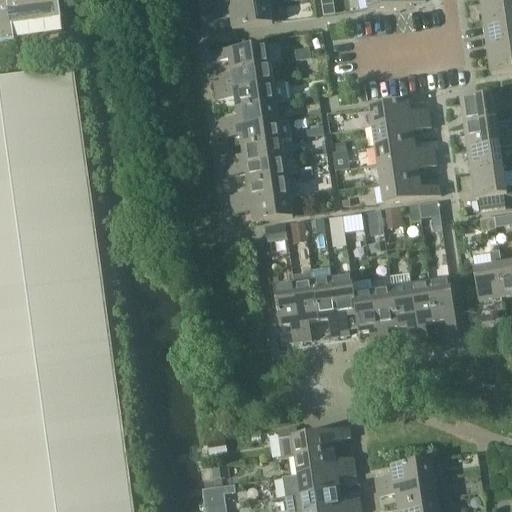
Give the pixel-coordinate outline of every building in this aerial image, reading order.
[(0,0),(0,45),(11,44),(10,40),(59,34),(55,0),(0,0)] [(211,4),(212,14),(270,5),(268,0),(228,0),(228,1),(211,4)] [(424,0),(366,0),(368,12),(425,3),(424,0)] [(511,0),(495,0),(494,0),(480,2),(484,27),(511,22),(511,0)] [(232,31),(272,26),(270,5),(212,14),(214,23),(231,20),(232,31)] [(511,22),(484,27),(487,51),(511,47),(511,22)] [(254,49),(210,55),(212,66),(229,63),(231,73),(271,67),(271,65),(282,64),(280,45),(268,47),(254,49)] [(511,47),(487,51),(491,76),(511,73),(511,47)] [(311,60),(309,50),(294,52),(295,62),(311,60)] [(326,66),(318,67),(320,77),(327,76),(326,66)] [(215,85),(216,94),(274,86),(274,85),(271,67),(231,73),(232,83),(215,85)] [(0,81),(0,511),(131,511),(72,71),(0,81)] [(288,103),(285,83),(274,85),(274,86),(216,94),(217,104),(235,102),(236,110),(276,105),(276,104),(288,103)] [(317,92),(303,94),(304,100),(318,99),(317,92)] [(460,101),(460,102),(464,127),(497,122),(496,124),(511,122),(511,112),(510,113),(495,115),(493,97),(460,101)] [(409,104),(369,110),(372,130),(429,121),(428,112),(410,115),(409,104)] [(220,123),(221,132),(279,123),(276,105),(236,110),(237,120),(220,123)] [(431,130),(429,121),(372,130),(375,149),(414,143),(413,133),(431,130)] [(289,122),(279,123),(221,132),(223,140),(240,138),(242,148),(282,142),(292,141),(289,122)] [(511,138),(499,140),(496,124),(497,122),(464,127),(467,152),(500,147),(500,149),(511,147),(511,138)] [(322,129),(306,132),(307,139),(323,135),(322,129)] [(285,161),(282,142),(242,148),(243,158),(225,161),(227,170),(285,161)] [(433,150),(416,152),(414,143),(375,149),(377,167),(435,159),(433,150)] [(511,163),(502,165),(500,149),(500,147),(467,152),(471,176),(503,171),(504,173),(511,172),(511,163)] [(305,150),(295,151),(296,159),(306,157),(305,150)] [(333,158),(335,173),(348,171),(346,157),(333,158)] [(377,167),(380,186),(420,181),(418,171),(436,168),(435,159),(377,167)] [(247,187),(287,181),(285,161),(227,170),(228,180),(246,178),(247,187)] [(511,187),(506,188),(504,173),(503,171),(471,176),(474,201),(507,197),(507,198),(511,197),(511,187)] [(231,200),(233,209),(290,200),(287,181),(247,187),(249,197),(231,200)] [(439,187),(421,189),(420,181),(380,186),(383,206),(441,198),(439,187)] [(504,197),(485,200),(486,211),(505,208),(504,197)] [(253,224),(293,218),(290,200),(233,209),(234,218),(251,215),(253,224)] [(434,205),(419,208),(421,221),(439,218),(437,205),(434,205)] [(421,221),(419,208),(409,209),(412,225),(421,223),(421,221)] [(401,225),(399,211),(385,213),(387,227),(401,225)] [(381,212),(368,214),(370,228),(383,226),(381,212)] [(349,218),(343,218),(345,233),(345,235),(364,232),(362,216),(349,218)] [(343,218),(329,220),(331,235),(345,233),(343,218)] [(496,231),(496,232),(497,231),(495,220),(480,222),(482,233),(496,231)] [(323,221),(309,223),(311,235),(325,233),(323,221)] [(305,225),(291,226),(293,238),(306,237),(305,225)] [(288,242),(286,227),(265,229),(267,244),(288,242)] [(502,268),(499,253),(490,254),(493,269),(474,272),(479,304),(505,300),(500,267),(502,268)] [(511,266),(502,268),(500,267),(505,300),(511,298),(511,266)] [(310,275),(293,277),(295,286),(304,345),(312,343),(310,326),(320,324),(314,284),(313,284),(312,275),(310,275)] [(409,275),(390,278),(392,291),(398,331),(408,329),(411,347),(420,346),(411,288),(409,275)] [(293,287),(274,289),(280,330),(291,328),(294,346),(304,345),(295,286),(293,277),(292,277),(293,287)] [(351,278),(333,281),(341,339),(350,338),(349,332),(358,331),(356,319),(357,319),(354,296),(355,296),(353,285),(352,278),(351,278)] [(333,281),(314,284),(320,324),(330,323),(333,340),(341,339),(333,281)] [(371,282),(353,285),(355,296),(354,296),(357,319),(356,319),(358,331),(359,336),(369,335),(372,353),(382,351),(373,294),(371,282)] [(449,283),(430,285),(436,325),(445,324),(448,342),(457,340),(458,340),(449,282),(449,283)] [(430,285),(411,288),(420,346),(429,344),(426,326),(436,325),(430,285)] [(392,291),(373,294),(382,351),(391,350),(389,332),(398,331),(392,291)] [(296,430),(279,433),(279,434),(280,441),(282,461),(295,459),(335,452),(334,444),(350,441),(351,441),(350,430),(297,438),(296,430)] [(221,443),(210,444),(211,455),(222,454),(221,443)] [(335,452),(295,459),(298,478),(355,469),(354,460),(353,460),(351,460),(337,463),(335,452)] [(393,479),(376,482),(377,492),(434,483),(431,462),(392,469),(393,479)] [(204,472),(205,482),(232,478),(231,469),(204,472)] [(355,469),(298,478),(301,497),(341,490),(339,481),(351,479),(357,478),(355,469)] [(434,483),(377,492),(379,501),(396,498),(398,507),(437,501),(434,483)] [(231,488),(220,490),(221,496),(235,494),(234,488),(231,488)] [(301,497),(285,499),(287,511),(325,511),(361,507),(360,497),(351,499),(342,500),(341,490),(301,497)] [(398,511),(439,511),(437,501),(398,507),(398,511)]
